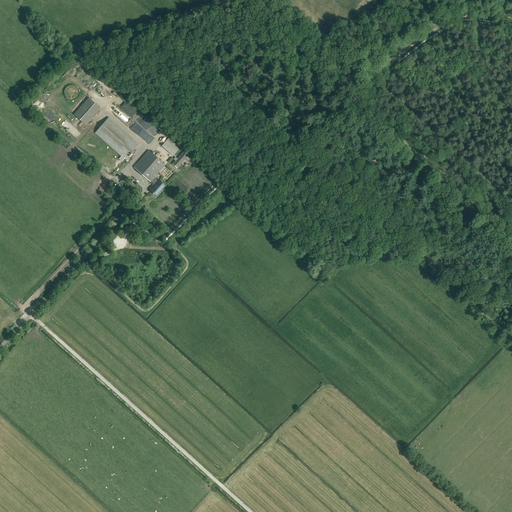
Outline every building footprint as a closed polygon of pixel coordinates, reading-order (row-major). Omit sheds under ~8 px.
[(86,125),(101,109),(89,98),(74,115),(86,125)] [(125,160),(139,144),(109,118),(95,133),(121,156),(119,159),(122,162),(124,159),(125,160)] [(173,156),(180,148),(169,138),(162,146),(173,156)] [(165,165),(149,150),(134,168),(150,182),(151,181),(155,185),(149,191),(157,198),(162,192),(161,191),(166,186),(159,180),(158,181),(154,178),(165,165)] [(173,159),(175,161),(172,164),(177,168),(188,156),(183,151),(177,159),(175,157),(173,159)] [(134,191),(137,187),(130,181),(127,185),(134,191)]
